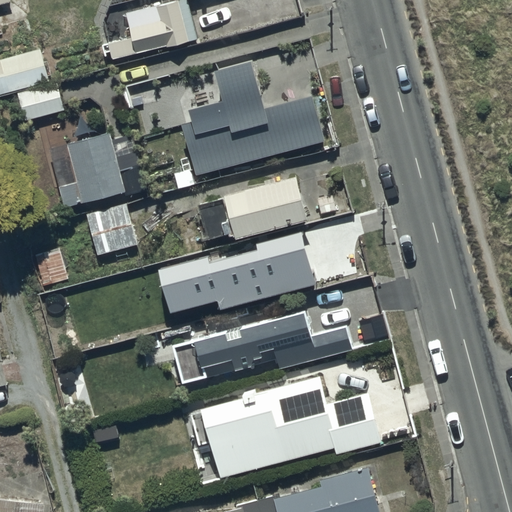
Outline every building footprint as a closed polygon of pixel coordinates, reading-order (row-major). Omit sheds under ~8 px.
[(187,0),(170,0),(124,11),(130,36),(106,42),(110,57),(196,37),(187,0)] [(40,46),(0,57),(0,92),(50,78),(40,46)] [(181,120),(194,172),(323,138),(311,92),(262,104),(249,55),(212,64),(220,96),(187,105),(190,118),(181,120)] [(17,92),(25,119),(65,108),(57,81),(17,92)] [(109,130),(66,141),(76,179),(59,183),(66,206),(125,190),(126,193),(145,188),(129,132),(111,137),(109,130)] [(264,181),(222,191),(223,197),(196,203),(201,225),(197,226),(200,238),(219,234),(219,235),(233,231),(234,235),(305,218),(294,173),(274,177),(273,174),(263,177),(264,181)] [(126,202),(86,212),(96,253),(136,242),(126,202)] [(208,257),(158,270),(170,314),(218,301),(220,310),(317,283),(303,231),(255,244),(256,250),(210,263),(208,257)] [(72,244),(35,253),(43,285),(69,279),(66,268),(78,265),(72,244)] [(103,278),(65,289),(72,315),(111,304),(103,278)] [(303,311),(172,345),(182,381),(275,357),(278,367),(351,348),(345,328),(310,337),(303,311)] [(125,313),(111,316),(117,338),(143,331),(138,314),(126,318),(125,313)] [(319,375),(201,407),(220,477),(333,446),(335,452),(380,440),(367,391),(326,402),(319,375)] [(274,493),(237,502),(238,505),(209,511),(190,511),(190,510),(183,511),(379,511),(367,466),(320,479),(321,482),(275,494),(274,493)] [(42,511),(43,500),(0,497),(0,511),(42,511)]
